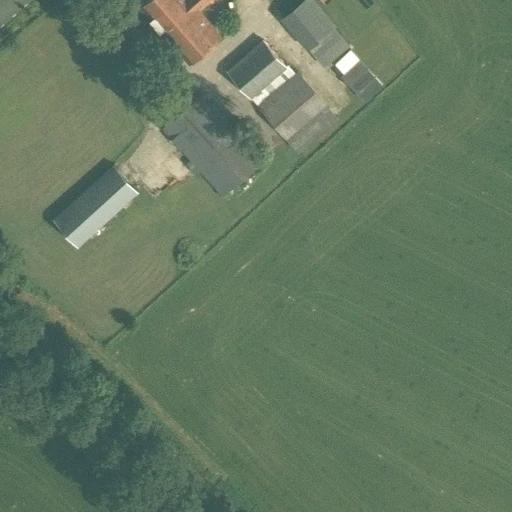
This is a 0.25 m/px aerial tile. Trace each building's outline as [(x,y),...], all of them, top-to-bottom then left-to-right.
[(146,0),(140,5),(188,62),(220,34),(199,9),(209,0),(146,0)] [(316,0),(299,0),(281,15),(324,67),(352,43),(316,0)] [(337,116),(296,70),(294,71),(288,64),(286,66),(262,38),(226,69),(298,151),(337,116)] [(162,128),(223,195),(263,159),(203,91),(162,128)] [(113,164),(52,218),(77,246),(138,191),(113,164)]
